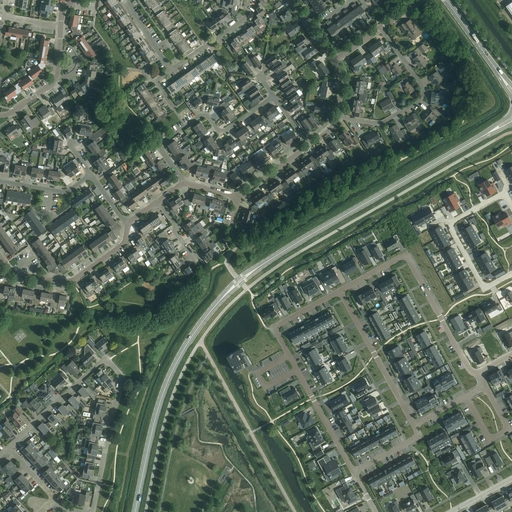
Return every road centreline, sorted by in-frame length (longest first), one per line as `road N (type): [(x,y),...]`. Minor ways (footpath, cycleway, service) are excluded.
road 1 (residential): [(92,511),(121,382),(110,363),(99,363),(8,447)]
road 2 (secondary): [(253,271),(489,132)]
road 3 (secondary): [(135,511),(163,392),(190,337),(229,290)]
road 4 (residential): [(354,472),(273,327),(340,290)]
road 5 (residential): [(340,290),(406,254),(478,373)]
road 6 (residential): [(511,273),(484,288),(449,224),(504,193),(511,207)]
road 7 (residential): [(183,183),(162,143),(202,115),(223,131),(273,96)]
road 8 (residential): [(337,117),(380,123),(420,101),(419,82),(380,27)]
road 9 (residential): [(0,257),(14,273),(71,281),(123,244),(129,223)]
road 10 (residential): [(414,424),(340,290)]
road 11 (residential): [(60,26),(53,82),(0,115)]
